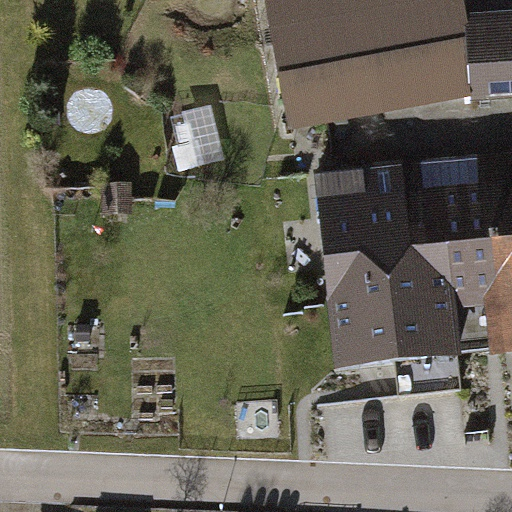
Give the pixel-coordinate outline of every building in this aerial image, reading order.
[(270,0),(292,125),(469,93),(465,24),(460,0),(270,0)] [(511,21),(465,24),(469,93),(511,90),(511,21)] [(511,155),(361,173),(364,201),(478,189),(511,185),(511,155)] [(451,306),(490,302),(478,189),(364,201),(361,173),(318,177),(339,369),(395,364),(399,398),(460,392),(456,354),(451,306)] [(511,185),(478,189),(490,302),(495,350),(511,348),(511,185)] [(104,188),(106,221),(139,219),(137,186),(104,188)] [(456,354),(495,350),(490,302),(451,306),(456,354)]
